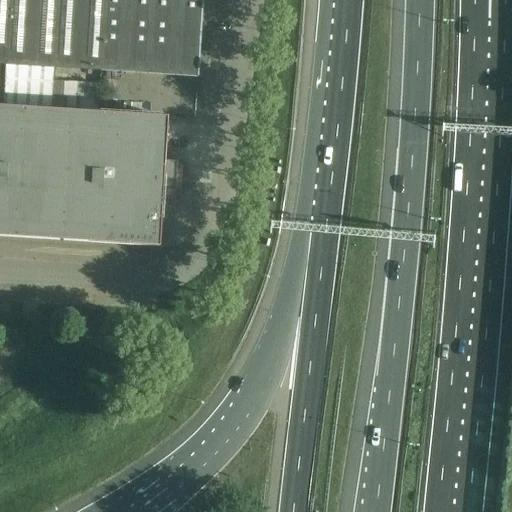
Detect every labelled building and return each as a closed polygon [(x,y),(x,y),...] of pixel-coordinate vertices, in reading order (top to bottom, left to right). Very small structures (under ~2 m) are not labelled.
[(0,0),(0,104),(4,105),(3,109),(49,112),(51,67),(55,0),(0,0)] [(101,0),(55,0),(51,67),(97,70),(101,0)] [(101,0),(97,70),(196,76),(196,77),(197,77),(202,0),(101,0)] [(51,82),(49,112),(94,114),(96,85),(51,82)] [(0,108),(0,237),(160,248),(163,200),(165,200),(165,201),(169,206),(176,206),(180,202),(181,196),(177,191),(176,191),(176,189),(182,190),(183,176),(177,175),(177,163),(165,162),(168,119),(94,114),(49,112),(3,109),(0,108)]
